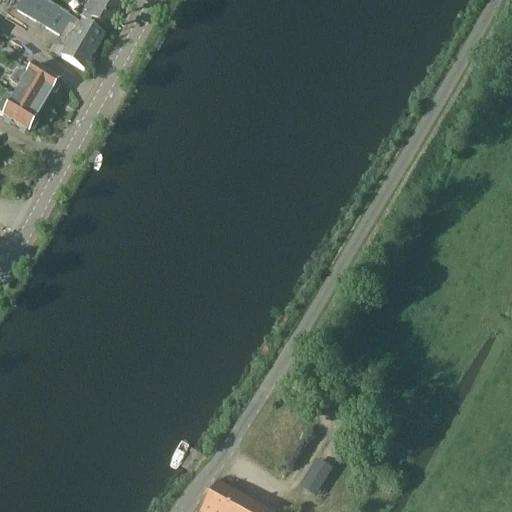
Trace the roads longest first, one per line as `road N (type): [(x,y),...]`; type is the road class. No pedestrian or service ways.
road 1 (unclassified): [(186,511),(499,0)]
road 2 (tertiary): [(32,220),(154,0)]
